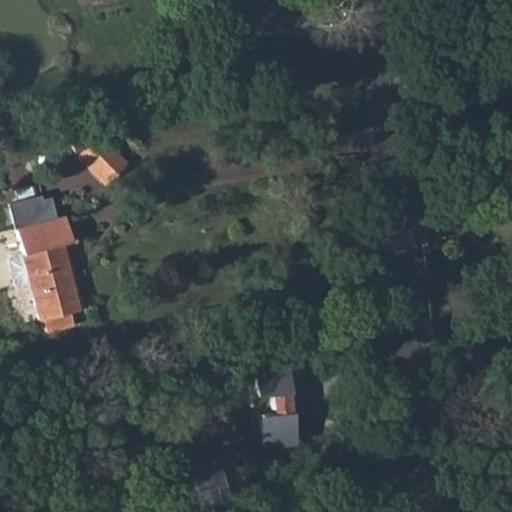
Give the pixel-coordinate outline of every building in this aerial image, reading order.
[(106,183),(124,155),(87,130),(68,159),(106,183)] [(38,282),(48,323),(89,313),(73,245),(82,243),(76,216),(64,219),(59,198),(40,202),(39,198),(19,203),(31,251),(38,282)] [(29,284),(38,282),(31,251),(21,254),(15,261),(19,281),(29,284)] [(350,350),(347,321),(314,323),(318,353),(350,350)] [(315,406),(312,367),(271,372),(274,397),(285,397),(287,415),(276,417),(279,447),(305,443),(303,408),(315,406)]
